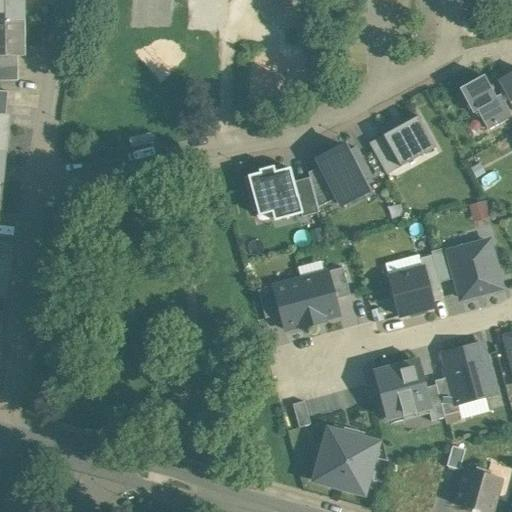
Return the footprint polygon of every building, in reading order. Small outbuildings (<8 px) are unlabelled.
[(0,0),(0,20),(23,20),(22,0),(0,0)] [(168,0),(133,0),(133,23),(157,23),(158,12),(169,12),(168,0)] [(226,0),(194,0),(194,24),(216,25),(216,13),(226,14),(226,0)] [(0,20),(0,55),(17,56),(23,56),(23,20),(0,20)] [(17,56),(0,55),(0,68),(17,68),(17,56)] [(17,68),(0,68),(0,80),(17,81),(17,68)] [(511,73),(498,81),(510,103),(511,101),(511,73)] [(487,129),(511,116),(500,95),(495,98),(483,76),(459,89),(473,114),(477,111),(487,129)] [(379,129),(382,136),(400,167),(435,148),(418,117),(397,128),(394,121),(379,129)] [(386,175),(400,167),(382,136),(369,143),(386,175)] [(344,146),(317,160),(320,167),(336,198),(340,206),(368,192),(362,180),(370,176),(356,148),(347,152),(344,146)] [(259,173),(243,177),(252,211),(257,210),(258,216),(271,213),(274,221),(300,214),(302,214),(294,182),(290,168),(275,172),(273,166),(258,170),(259,173)] [(310,178),(318,208),(336,198),(320,167),(308,173),(310,178)] [(318,208),(310,178),(294,182),(302,214),(300,214),(301,217),(319,213),(318,208)] [(488,242),(449,252),(448,252),(455,278),(460,299),(501,288),(488,242)] [(431,252),(432,255),(439,283),(455,278),(448,252),(449,252),(448,247),(431,252)] [(385,264),(388,278),(422,268),(419,259),(418,255),(385,264)] [(441,290),(439,283),(432,255),(419,259),(422,268),(423,268),(430,293),(441,290)] [(343,268),(327,272),(335,300),(350,296),(343,268)] [(430,293),(423,268),(422,268),(388,278),(399,316),(409,313),(410,315),(425,311),(424,309),(433,307),(430,293)] [(327,272),(300,279),(312,325),(325,321),(324,319),(339,315),(335,300),(327,272)] [(300,279),(273,287),(280,315),(285,330),(299,326),(300,328),(312,325),(300,279)] [(265,319),(280,315),(273,287),(257,291),(265,319)] [(456,404),(457,404),(485,397),(494,394),(481,344),(442,354),(449,377),(456,404)] [(387,417),(427,406),(428,406),(424,388),(417,361),(375,372),(387,417)] [(434,381),(435,385),(444,418),(446,424),(461,420),(457,404),(456,404),(449,377),(434,381)] [(431,422),(444,418),(435,385),(424,388),(428,406),(427,406),(431,422)] [(489,412),(485,397),(457,404),(461,420),(489,412)] [(293,405),(299,427),(310,424),(303,402),(293,405)] [(362,493),(372,458),(375,445),(329,432),(316,480),(362,493)] [(382,443),(375,445),(372,458),(387,462),(382,443)] [(465,450),(452,446),(446,467),(459,470),(465,450)] [(491,511),(501,479),(465,469),(455,505),(472,510),(472,509),(482,511),(491,511)]
